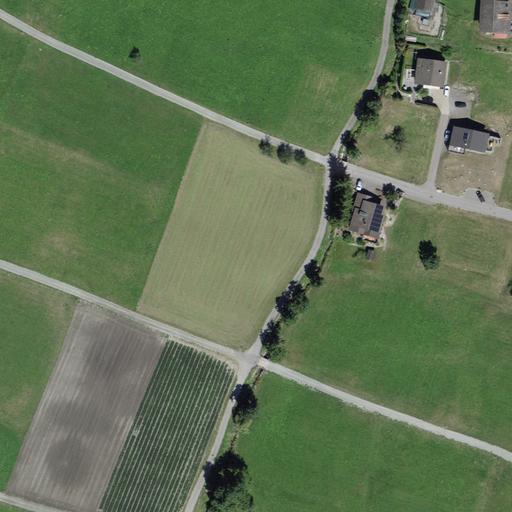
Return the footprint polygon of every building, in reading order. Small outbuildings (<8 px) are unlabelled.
[(435,0),(418,0),(417,11),(433,13),(435,0)] [(511,17),(511,3),(483,2),(482,36),(511,37),(511,17)] [(419,60),(416,85),(445,90),(449,65),(419,60)] [(492,136),(455,128),(450,150),(487,158),(492,136)] [(379,200),(358,195),(353,215),(355,216),(350,233),(366,238),(365,243),(377,246),(378,241),(382,242),(390,200),(380,197),(379,200)] [(376,264),(378,254),(369,252),(367,262),(376,264)]
